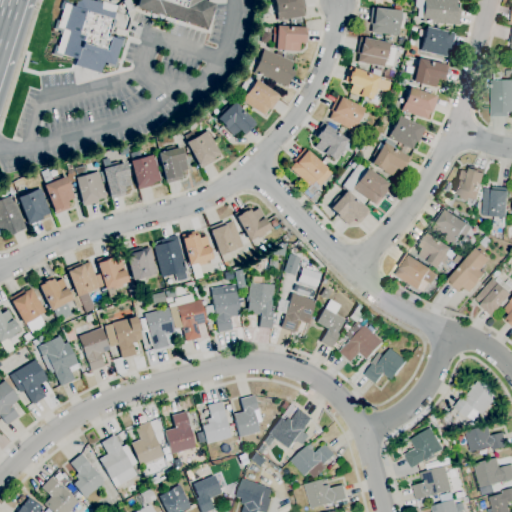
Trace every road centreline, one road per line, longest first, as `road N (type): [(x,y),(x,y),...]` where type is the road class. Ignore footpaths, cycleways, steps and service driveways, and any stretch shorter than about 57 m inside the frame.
road 1 (residential): [(336,1),(322,70),(251,168),(166,214),(0,267)]
road 2 (residential): [(0,480),(80,416),(181,374),(233,364),(304,375),(336,397),(360,433)]
road 3 (residential): [(485,0),(455,135),(352,274)]
road 4 (residential): [(511,370),(489,348),(407,314),(352,274)]
road 5 (residential): [(352,274),(251,168)]
road 6 (residential): [(360,433),(413,406),(430,386),(447,334)]
